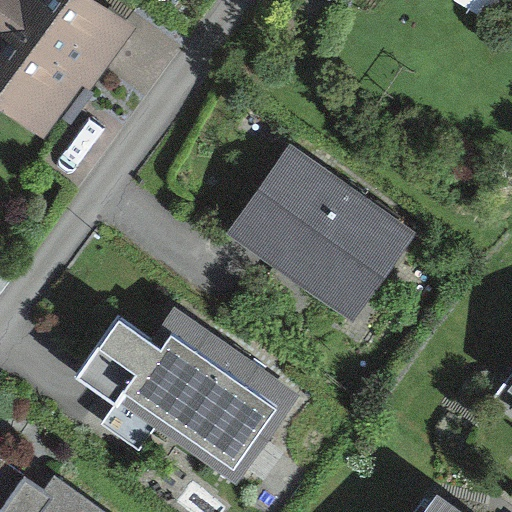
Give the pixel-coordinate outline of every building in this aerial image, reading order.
[(0,0),(0,94),(43,125),(79,74),(89,82),(128,26),(90,0),(0,0)] [(239,228),(348,306),(402,231),(293,153),(239,228)] [(121,389),(236,469),(287,397),(183,325),(165,350),(121,319),(81,376),(114,398),(121,389)] [(95,511),(53,482),(42,497),(0,466),(0,511),(95,511)] [(427,511),(456,511),(438,498),(427,511)]
